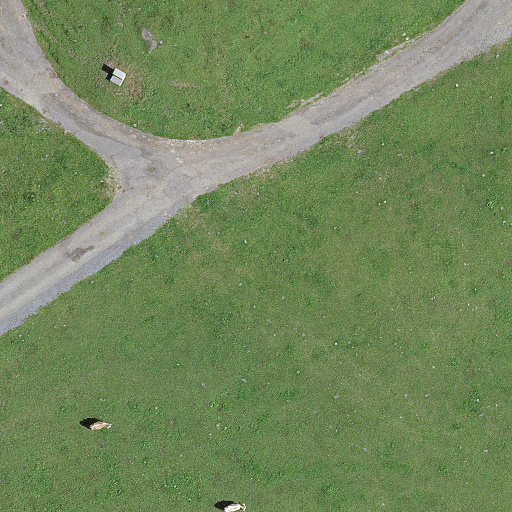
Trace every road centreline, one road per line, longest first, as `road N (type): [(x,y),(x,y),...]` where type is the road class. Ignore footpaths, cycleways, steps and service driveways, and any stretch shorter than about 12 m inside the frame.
road 1 (track): [(3,0),(36,91),(187,175)]
road 2 (track): [(187,175),(0,306)]
